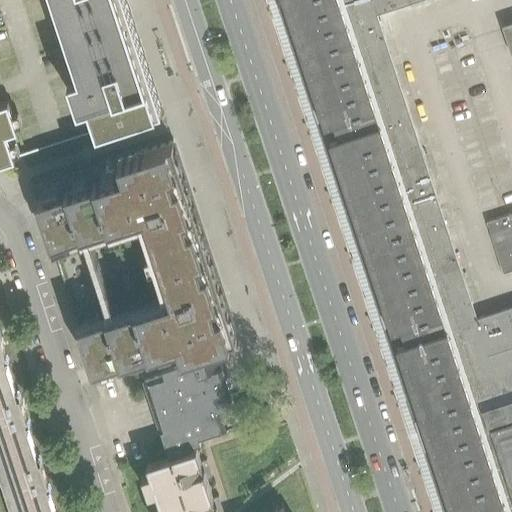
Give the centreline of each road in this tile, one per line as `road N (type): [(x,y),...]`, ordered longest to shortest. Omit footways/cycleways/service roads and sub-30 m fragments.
road 1 (secondary): [(183,0),(352,511)]
road 2 (secondary): [(397,511),(229,0)]
road 3 (residential): [(109,511),(9,209),(0,205)]
